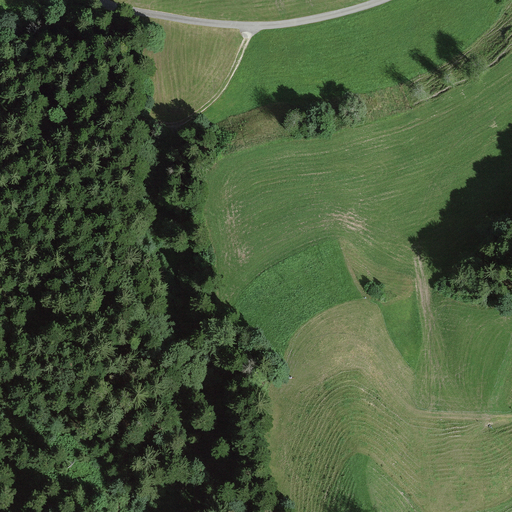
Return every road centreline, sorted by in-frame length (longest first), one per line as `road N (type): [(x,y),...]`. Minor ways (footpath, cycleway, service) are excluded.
road 1 (track): [(0,177),(93,111),(119,110),(164,125),(194,116),(223,86),(250,25)]
road 2 (track): [(381,0),(269,25),(188,20),(100,0)]
